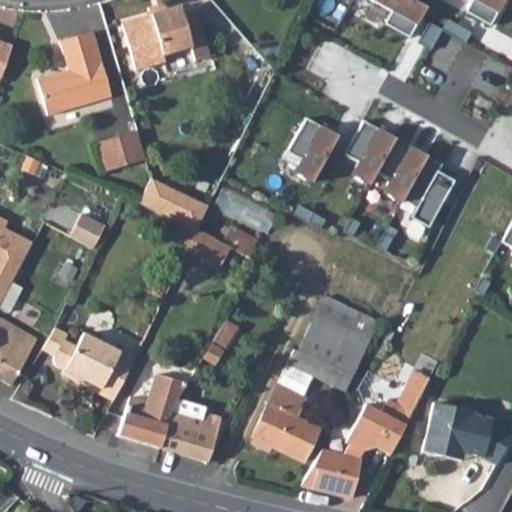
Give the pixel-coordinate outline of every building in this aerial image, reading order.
[(427,8),(412,0),(370,0),(392,12),(385,25),(409,39),(427,8)] [(505,0),(471,0),(472,0),(466,12),(491,27),(505,0)] [(151,14),(121,22),(135,67),(164,59),(163,52),(188,44),(193,59),(208,55),(194,7),(181,11),(179,4),(150,12),(151,14)] [(448,18),(444,27),(431,20),(419,43),(454,62),(471,30),(448,18)] [(63,69),(39,76),(49,112),(111,94),(93,30),(60,40),(70,73),(65,74),(63,69)] [(0,40),(0,72),(10,44),(0,40)] [(311,181),(337,135),(306,117),(287,151),(301,158),(293,171),(311,181)] [(377,172),(395,138),(364,121),(345,155),(359,162),(352,176),(370,185),(377,172)] [(137,128),(112,136),(121,165),(146,157),(137,128)] [(121,165),(112,136),(99,140),(108,169),(121,165)] [(402,200),(427,156),(395,138),(377,172),(391,180),(383,193),(400,203),(402,200)] [(454,181),(438,171),(442,165),(427,156),(402,200),(416,208),(411,217),(428,227),(454,181)] [(151,175),(137,203),(171,217),(183,222),(199,229),(211,203),(151,175)] [(225,183),(214,205),(268,233),(279,212),(225,183)] [(103,224),(80,213),(70,235),(91,246),(103,224)] [(0,304),(26,256),(33,243),(4,228),(8,221),(0,217),(0,304)] [(192,243),(199,229),(183,222),(176,235),(192,243)] [(511,223),(502,242),(511,247),(511,256),(508,263),(511,265),(511,223)] [(204,232),(199,229),(192,243),(188,252),(202,260),(214,238),(204,232)] [(232,248),(214,238),(202,260),(220,270),(232,248)] [(246,307),(259,314),(274,322),(292,284),(263,271),(246,307)] [(274,322),(259,314),(255,322),(271,330),(274,322)] [(317,315),(314,321),(367,346),(369,341),(317,315)] [(0,316),(0,378),(12,385),(38,338),(0,316)] [(367,346),(314,321),(300,352),(294,350),(288,364),(312,376),(345,391),(367,346)] [(56,326),(42,350),(55,357),(65,339),(68,333),(56,326)] [(65,339),(55,357),(56,363),(59,367),(86,383),(84,387),(112,402),(136,357),(121,349),(118,352),(84,334),(77,346),(65,339)] [(288,364),(277,385),(302,397),(312,376),(288,364)] [(322,450),(301,485),(314,488),(352,498),(357,477),(363,460),(361,459),(366,448),(378,448),(390,453),(413,409),(430,376),(414,368),(397,401),(388,397),(381,411),(366,404),(347,441),(350,443),(344,455),(322,450)] [(119,435),(161,447),(172,411),(172,409),(178,398),(189,380),(160,371),(151,401),(131,395),(119,435)] [(277,385),(252,437),(303,462),(319,428),(295,417),(304,398),(302,397),(277,385)] [(178,398),(172,409),(202,419),(205,413),(207,406),(178,398)] [(472,412),(431,402),(420,451),(440,456),(441,448),(461,453),(480,458),(495,466),(511,433),(511,424),(471,414),(472,412)] [(172,411),(161,447),(209,462),(222,419),(205,413),(202,419),(172,409),(172,411)] [(461,453),(441,448),(440,456),(459,460),(461,453)]
